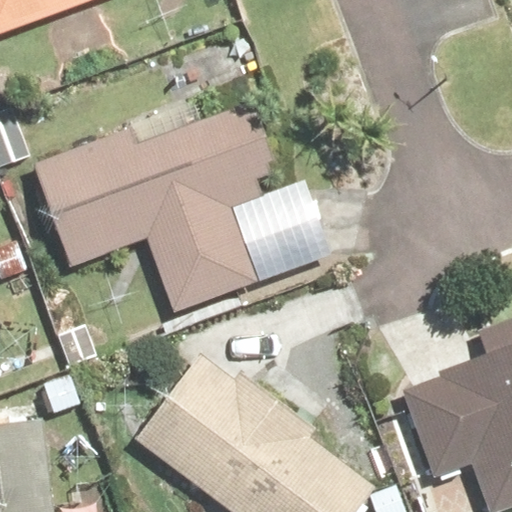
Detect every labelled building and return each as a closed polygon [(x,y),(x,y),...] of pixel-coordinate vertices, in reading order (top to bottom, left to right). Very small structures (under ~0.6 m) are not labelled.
[(0,0),(0,37),(104,0),(0,0)] [(247,92),(33,167),(73,281),(150,254),(172,316),(258,286),(237,228),(289,210),(247,92)] [(481,367),(391,396),(422,491),(467,477),(478,511),(511,511),(511,319),(469,333),(481,367)] [(197,352),(124,450),(205,511),(204,511),(359,511),(378,488),(197,352)] [(0,432),(0,511),(55,511),(52,430),(0,432)]
